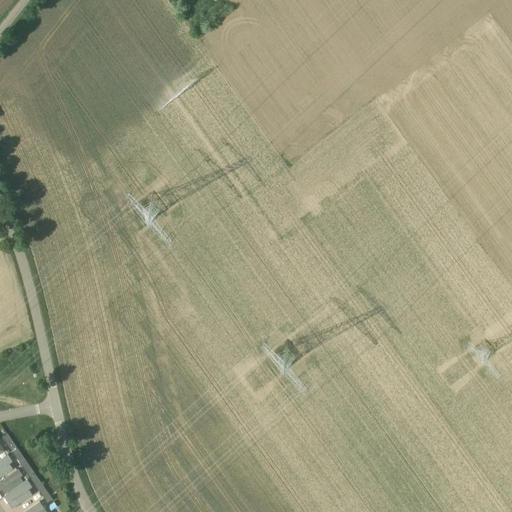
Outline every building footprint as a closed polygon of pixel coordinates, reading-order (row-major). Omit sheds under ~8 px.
[(16,446),(8,434),(3,437),(12,449),(16,446)] [(22,465),(27,461),(18,449),(14,452),(19,459),(22,464),(22,465)] [(0,473),(11,467),(8,462),(10,460),(5,452),(0,455),(0,473)] [(30,476),(34,472),(30,467),(27,461),(22,465),(30,476)] [(0,491),(25,477),(21,470),(0,482),(0,491)] [(40,491),(45,488),(36,475),(32,478),(37,486),(40,491)] [(25,478),(2,494),(11,506),(31,493),(27,488),(30,486),(25,478)] [(48,502),(52,499),(50,495),(45,488),(40,491),(42,493),(48,502)] [(37,498),(17,511),(40,511),(45,509),(37,498)] [(54,502),(47,506),(51,511),(57,507),(54,502)]
